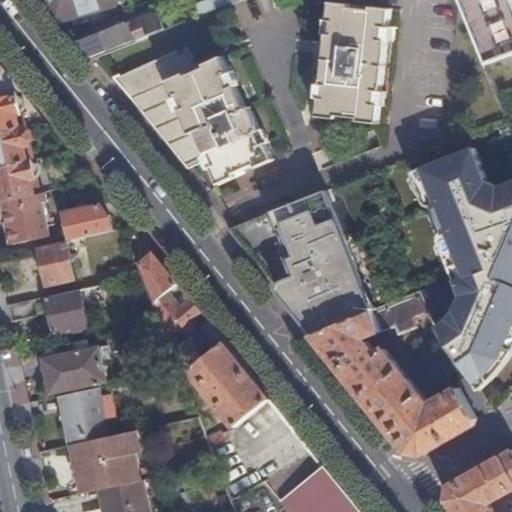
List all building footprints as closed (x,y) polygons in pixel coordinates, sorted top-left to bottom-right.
[(46,0),(58,14),(81,8),(83,13),(116,3),(115,0),(46,0)] [(206,0),(198,3),(200,8),(203,16),(243,0),(206,0)] [(349,3),(332,1),(318,116),(338,118),(339,114),(361,117),(360,120),(379,123),(391,8),(372,5),(371,9),(349,7),(349,3)] [(203,16),(200,8),(194,10),(198,18),(203,16)] [(159,9),(78,40),(92,57),(167,29),(159,9)] [(241,161),(243,167),(255,163),(256,166),(274,158),(252,105),(248,107),(226,54),(209,61),(210,64),(197,69),(187,45),(128,70),(133,93),(142,92),(144,107),(153,106),(156,121),(164,120),(166,121),(167,136),(177,135),(178,137),(180,153),(190,150),(193,158),(205,153),(232,142),(240,162),(241,161)] [(19,93),(23,90),(0,62),(0,99),(19,95),(19,93)] [(24,98),(19,95),(0,99),(0,134),(22,129),(19,113),(22,112),(26,106),(24,98)] [(26,128),(22,129),(0,134),(0,166),(28,159),(26,147),(31,146),(30,144),(33,141),(32,131),(26,128)] [(244,170),(243,167),(241,161),(240,162),(232,142),(205,153),(217,181),(244,170)] [(455,353),(473,381),(484,374),(484,370),(495,356),(498,355),(502,346),(511,350),(511,181),(505,185),(507,191),(495,196),(487,192),(482,180),(488,177),(476,148),(415,173),(427,203),(430,206),(436,206),(446,233),(443,235),(442,240),(453,267),(463,263),(468,277),(458,281),(464,296),(456,310),(457,312),(451,320),(449,319),(437,328),(443,336),(455,353)] [(33,159),(28,159),(0,166),(0,192),(2,201),(3,201),(36,194),(32,177),(37,176),(37,174),(39,171),(38,161),(33,159)] [(46,191),(36,194),(3,201),(5,210),(6,210),(14,244),(50,236),(43,201),(48,200),(46,191)] [(240,239),(282,291),(349,248),(327,192),(231,228),(240,239)] [(102,203),(66,212),(72,239),(115,230),(112,214),(102,203)] [(132,226),(118,209),(112,214),(115,230),(126,228),(132,226)] [(68,241),(39,247),(48,284),(76,277),(68,241)] [(282,291),(316,333),(374,311),(349,248),(282,291)] [(178,283),(151,249),(143,256),(145,261),(141,265),(144,274),(155,301),(166,293),(178,283)] [(141,265),(139,261),(110,268),(114,280),(144,274),(141,265)] [(102,302),(98,284),(48,295),(56,332),(90,324),(86,305),(102,302)] [(178,308),(166,293),(155,301),(163,322),(169,338),(201,311),(190,298),(178,308)] [(425,453),(477,424),(479,417),(461,387),(432,403),(387,348),(379,353),(369,340),(364,338),(395,324),(399,332),(417,326),(414,317),(426,312),(418,294),(401,300),(374,311),(316,333),(354,381),(410,450),(425,453)] [(35,298),(9,304),(13,321),(39,314),(35,298)] [(443,361),(455,353),(443,336),(431,344),(443,361)] [(272,398),(225,340),(191,368),(192,369),(238,425),(272,398)] [(75,345),(60,348),(61,354),(46,357),(53,392),(109,379),(105,361),(112,359),(109,344),(76,351),(75,345)] [(473,381),(480,390),(498,374),(511,354),(511,350),(502,346),(498,355),(495,356),(484,370),(484,374),(473,381)] [(184,375),(181,369),(158,374),(163,393),(188,387),(184,375)] [(101,387),(61,395),(69,438),(110,431),(107,419),(117,418),(112,394),(103,396),(101,387)] [(228,440),(224,429),(207,435),(212,447),(228,440)] [(111,430),(110,431),(69,438),(70,444),(73,444),(93,439),(111,436),(111,430)] [(132,431),(111,436),(93,439),(73,444),(83,492),(101,488),(143,479),(132,431)] [(448,499),(458,511),(498,511),(491,502),(511,490),(511,449),(452,483),(448,499)] [(153,511),(145,479),(143,479),(101,488),(106,508),(86,511),(153,511)]
